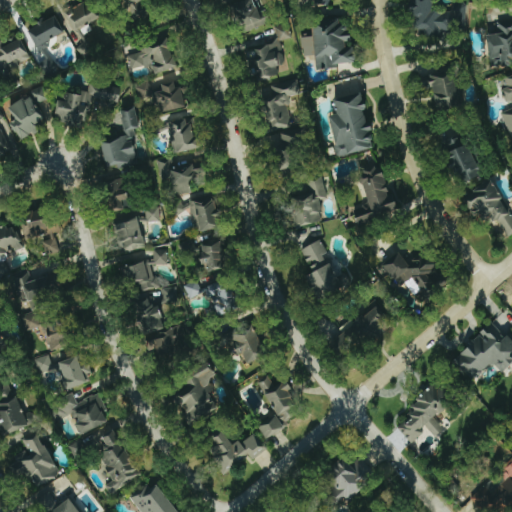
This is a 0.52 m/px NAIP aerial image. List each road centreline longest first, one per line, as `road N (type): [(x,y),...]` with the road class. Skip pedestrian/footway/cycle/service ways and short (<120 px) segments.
road 1 (residential): [(448,511),(311,351),(265,236),(195,0)]
road 2 (residential): [(223,511),(133,376),(72,182),(62,171),(42,171),(0,186)]
road 3 (residential): [(229,511),(511,259)]
road 4 (residential): [(491,278),(427,180),(387,36),(385,0)]
